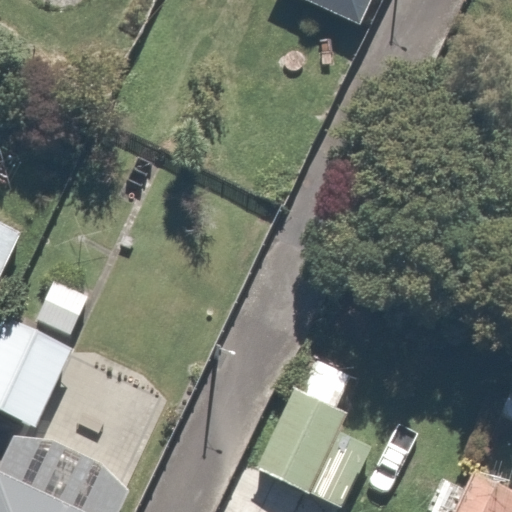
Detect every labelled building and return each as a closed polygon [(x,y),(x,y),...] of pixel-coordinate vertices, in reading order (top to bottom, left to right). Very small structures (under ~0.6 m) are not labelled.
[(379,0),(285,0),(363,36),(379,0)] [(0,281),(21,240),(0,229),(0,281)] [(28,331),(9,321),(0,339),(0,417),(25,431),(94,297),(55,278),(28,331)] [(359,388),(310,362),(249,477),(315,511),(342,511),(375,452),(336,431),(359,388)] [(56,443),(16,445),(0,478),(0,511),(127,511),(134,497),(120,479),(56,443)] [(511,511),(511,491),(474,473),(454,511),(511,511)]
